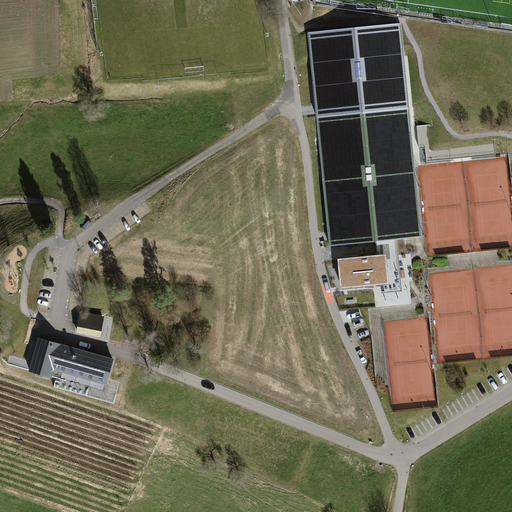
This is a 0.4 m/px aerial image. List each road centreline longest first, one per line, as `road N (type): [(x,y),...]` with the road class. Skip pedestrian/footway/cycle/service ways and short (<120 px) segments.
road 1 (unclassified): [(280,0),(322,277),(397,457)]
road 2 (unclassified): [(51,331),(397,457)]
road 3 (unclassified): [(403,456),(511,392)]
